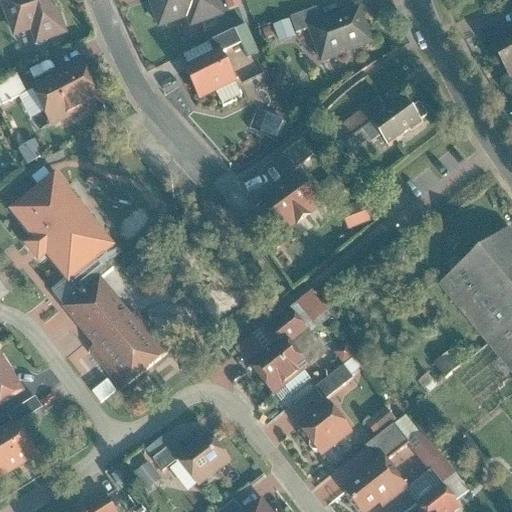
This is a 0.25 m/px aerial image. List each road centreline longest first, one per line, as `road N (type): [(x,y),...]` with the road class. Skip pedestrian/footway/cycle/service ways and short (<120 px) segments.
road 1 (residential): [(120,445),(193,402),(221,403),(318,511)]
road 2 (residential): [(102,0),(146,100),(212,171)]
road 3 (residential): [(0,311),(33,332),(120,445)]
road 4 (residential): [(421,0),(474,119)]
road 5 (residential): [(18,511),(120,445)]
